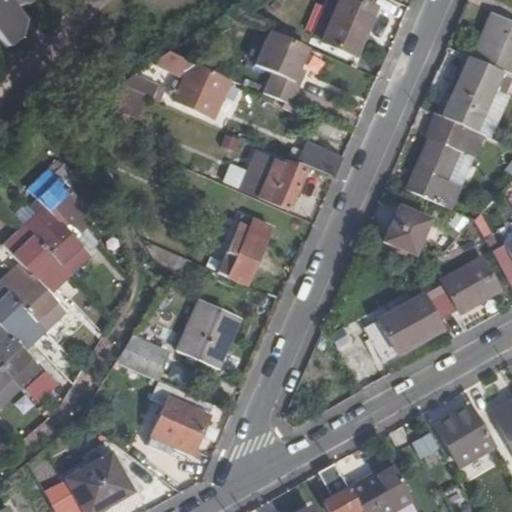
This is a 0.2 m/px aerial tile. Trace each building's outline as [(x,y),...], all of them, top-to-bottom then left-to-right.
[(0,0),(0,41),(6,49),(20,37),(21,24),(15,16),(16,8),(22,9),(33,0),(0,0)] [(321,44),(340,0),(326,0),(310,39),(321,44)] [(340,0),(321,44),(354,58),(378,0),(340,0)] [(511,22),(491,13),(471,59),(500,72),(511,77),(511,76),(511,22)] [(297,68),(305,49),(268,32),(253,66),(268,73),(260,93),(287,105),(296,84),(291,82),(297,68)] [(211,122),(230,80),(189,63),(169,54),(149,67),(170,76),(171,85),(166,95),(174,98),(171,104),(211,122)] [(467,58),(440,118),(473,133),(500,72),(471,59),(467,58)] [(291,82),(296,84),(302,70),(297,68),(291,82)] [(157,86),(136,76),(121,87),(151,100),(157,86)] [(449,210),(459,188),(445,182),(458,153),(471,159),(481,136),(473,133),(440,118),(437,117),(427,140),(425,140),(403,190),(449,210)] [(247,173),(238,192),(286,212),(304,171),(282,162),(281,164),(255,153),(247,173)] [(445,182),(459,188),(471,159),(458,153),(445,182)] [(318,156),(312,169),(333,178),(339,165),(318,156)] [(42,208),(33,217),(51,217),(67,233),(84,232),(95,221),(48,171),(26,191),(42,208)] [(249,210),(253,200),(237,193),(233,206),(249,210)] [(428,222),(397,209),(382,243),(413,257),(428,222)] [(33,217),(22,227),(71,278),(91,259),(75,241),(84,232),(67,233),(51,217),(33,217)] [(239,217),(214,274),(244,287),(268,230),(239,217)] [(17,264),(8,273),(25,272),(42,290),(59,289),(71,278),(22,227),(1,247),(17,264)] [(511,239),(502,245),(505,250),(494,256),(507,280),(511,276),(511,239)] [(460,315),(499,293),(481,261),(443,283),(445,288),(432,295),(444,319),(457,311),(460,315)] [(8,273),(0,280),(0,287),(44,334),(65,314),(50,297),(59,289),(42,290),(25,272),(8,273)] [(0,329),(15,345),(33,345),(44,334),(0,287),(0,329)] [(383,364),(444,330),(426,297),(366,331),(383,364)] [(237,320),(198,303),(176,352),(215,370),(237,320)] [(0,371),(19,391),(40,371),(24,354),(33,345),(15,345),(0,329),(0,371)] [(168,353),(132,337),(115,364),(156,382),(168,353)] [(0,371),(0,410),(19,391),(0,371)] [(211,406),(161,384),(153,401),(165,406),(167,402),(206,419),(211,406)] [(511,454),(511,398),(507,402),(511,409),(492,420),(511,454)] [(165,406),(146,448),(168,458),(170,454),(187,462),(206,419),(167,402),(165,406)] [(488,412),(492,420),(511,409),(507,402),(488,412)] [(142,428),(151,432),(160,407),(151,404),(142,428)] [(481,426),(470,407),(432,429),(457,471),(494,450),(481,426)] [(421,460),(435,453),(427,436),(413,443),(421,460)] [(97,511),(130,494),(110,458),(66,481),(83,511),(97,511)] [(327,511),(358,511),(347,492),(332,465),(318,474),(332,499),(323,504),(327,511)] [(392,467),(347,492),(358,511),(391,511),(411,501),(392,467)]
